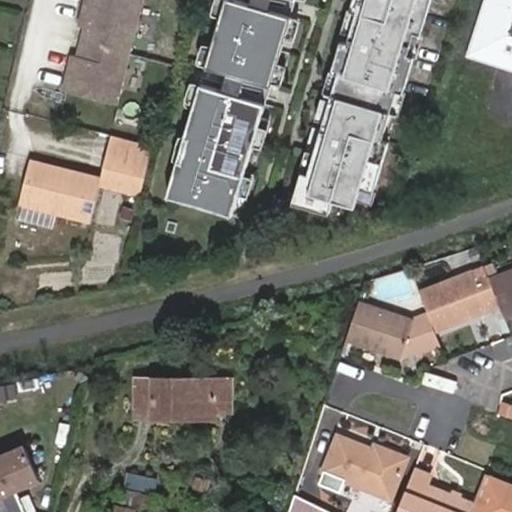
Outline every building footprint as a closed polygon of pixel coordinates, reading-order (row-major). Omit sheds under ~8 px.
[(145,0),(89,0),(83,23),(88,24),(93,26),(85,54),(80,53),(75,51),(65,85),(117,100),(145,0)] [(272,81),(293,10),(257,0),(228,0),(210,62),(272,81)] [(351,0),(351,1),(348,0),(341,24),(350,27),(347,36),(340,33),(330,65),(337,67),(320,121),(312,119),(304,143),(314,145),(307,167),(299,164),(289,195),(323,206),(328,192),(350,199),(356,180),(367,183),(381,137),(377,136),(392,88),(396,89),(405,60),(401,58),(408,34),(417,37),(428,0),(351,0)] [(511,0),(488,0),(472,55),(511,67),(511,0)] [(88,24),(80,53),(85,54),(93,26),(88,24)] [(468,62),(465,91),(481,93),(484,63),(468,62)] [(235,210),(269,98),(206,79),(173,192),(235,210)] [(156,144),(117,134),(111,152),(150,163),(156,144)] [(150,163),(111,152),(104,179),(143,189),(150,163)] [(97,173),(32,158),(22,201),(87,216),(97,173)] [(105,195),(97,220),(108,224),(117,199),(105,195)] [(511,271),(487,282),(499,312),(503,322),(511,318),(511,260),(509,262),(511,271)] [(487,282),(484,273),(416,297),(425,319),(432,337),(499,312),(487,282)] [(408,325),(356,302),(344,341),(396,364),(436,349),(432,337),(425,319),(408,325)] [(132,420),(174,420),(174,413),(212,413),(228,414),(228,380),(133,378),(132,420)] [(511,418),(511,417),(511,406),(501,402),(497,412),(511,418)] [(174,413),(174,420),(212,421),(212,413),(174,413)] [(375,448),(374,453),(340,438),(325,474),(346,482),(388,499),(404,461),(375,448)] [(23,444),(0,453),(0,495),(7,511),(25,511),(26,511),(15,486),(37,476),(23,444)] [(346,482),(325,474),(321,485),(341,493),(346,482)] [(425,480),(409,474),(393,511),(466,511),(469,506),(423,487),(425,480)] [(469,506),(466,511),(475,511),(488,480),(481,477),(469,506)] [(475,511),(511,511),(511,489),(488,480),(475,511)] [(325,511),(329,505),(297,489),(289,511),(325,511)]
